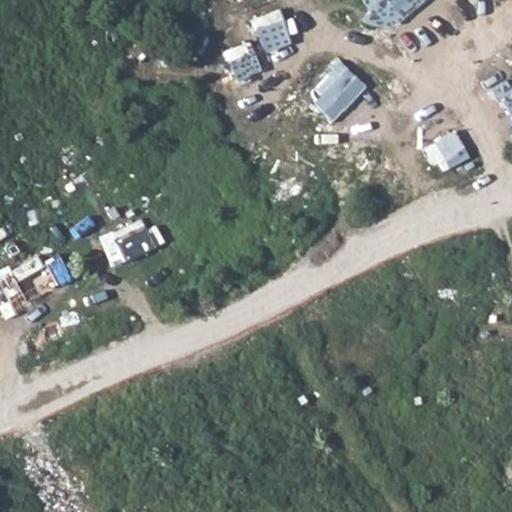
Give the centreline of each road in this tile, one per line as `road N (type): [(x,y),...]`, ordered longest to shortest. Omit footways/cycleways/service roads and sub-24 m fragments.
road 1 (track): [(0,418),(228,328),(324,269),(511,193)]
road 2 (track): [(295,287),(378,154),(511,47)]
